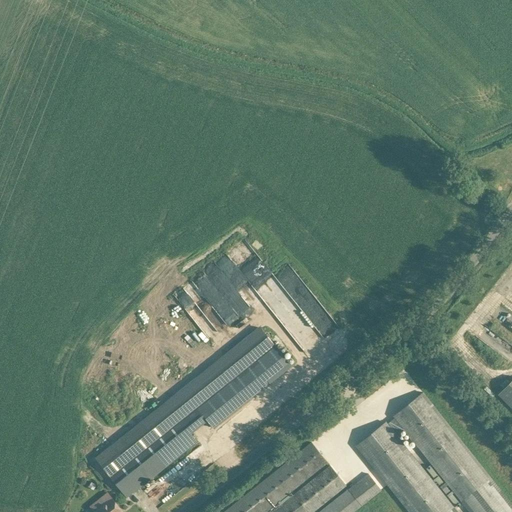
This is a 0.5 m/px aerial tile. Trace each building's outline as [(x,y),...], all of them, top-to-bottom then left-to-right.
[(250,307),(260,300),(228,255),(218,263),(250,307)] [(314,306),(318,303),(292,265),(277,275),(320,335),(330,328),(314,306)] [(205,274),(175,297),(191,317),(201,309),(205,313),(213,307),(227,324),(238,316),(205,274)] [(124,466),(140,487),(197,441),(191,433),(207,420),(213,427),(291,364),(258,325),(94,457),(110,477),(124,466)] [(511,378),(497,394),(511,408),(511,378)] [(387,424),(385,422),(356,446),(408,511),(457,511),(392,430),(399,424),(469,511),(511,511),(511,504),(423,392),(394,416),(395,418),(387,424)] [(263,511),(327,462),(312,442),(224,511),(263,511)] [(178,464),(175,466),(180,474),(184,471),(178,464)] [(330,465),(271,511),(354,511),(381,491),(368,473),(318,511),(312,511),(346,485),(330,465)] [(124,466),(110,477),(126,498),(140,487),(124,466)] [(91,505),(90,507),(94,511),(122,511),(123,511),(112,497),(108,492),(98,500),(91,505)]
